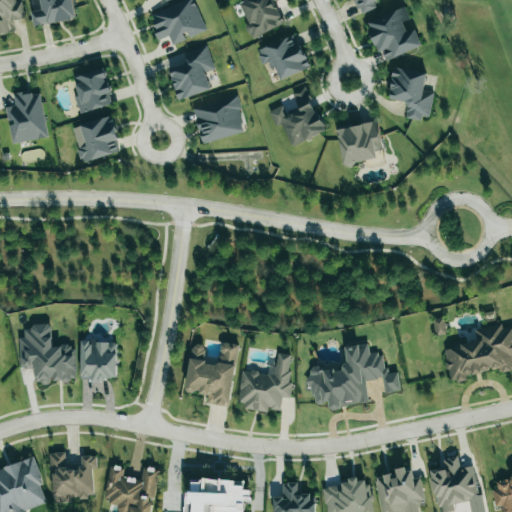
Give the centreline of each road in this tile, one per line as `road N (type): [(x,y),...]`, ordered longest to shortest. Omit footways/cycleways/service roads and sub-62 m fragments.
road 1 (residential): [(0,431),(72,416),(305,447),(511,408)]
road 2 (tertiary): [(426,235),(359,234),(158,202),(0,199)]
road 3 (residential): [(186,205),(148,427)]
road 4 (tertiary): [(426,225),(436,253),(455,261),(483,248),(489,228),(482,209),(464,198),(435,206),(426,225)]
road 5 (residential): [(108,0),(153,122)]
road 6 (residential): [(0,64),(125,36)]
